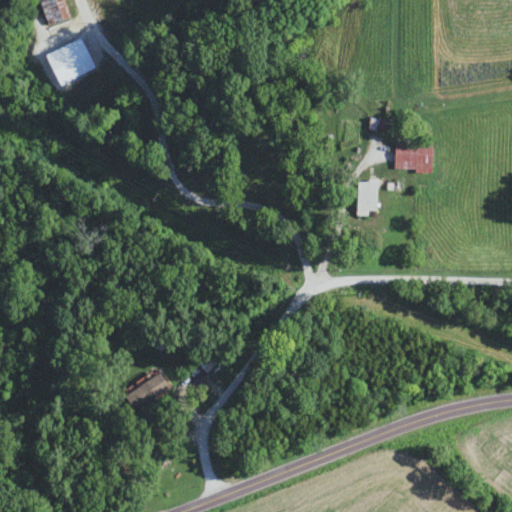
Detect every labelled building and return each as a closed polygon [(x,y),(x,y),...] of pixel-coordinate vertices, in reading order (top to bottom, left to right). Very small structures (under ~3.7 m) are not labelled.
[(35,0),(45,27),(66,20),(59,0),(35,0)] [(389,171),(426,171),(426,146),(389,146),(389,171)] [(350,215),(373,215),(373,180),(350,180),(350,215)] [(205,372),(214,362),(204,353),(195,363),(205,372)] [(121,394),(132,411),(167,389),(156,373),(121,394)]
